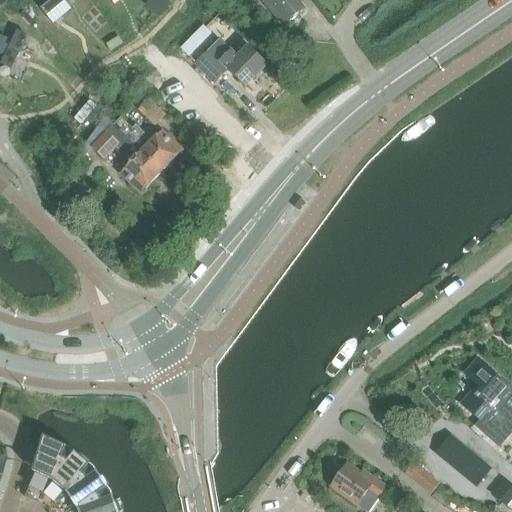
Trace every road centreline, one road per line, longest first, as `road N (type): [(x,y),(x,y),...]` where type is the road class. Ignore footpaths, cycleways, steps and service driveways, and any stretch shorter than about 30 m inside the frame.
road 1 (residential): [(261,511),(355,387),(511,255)]
road 2 (secondary): [(261,212),(365,104),(511,3)]
road 3 (secondary): [(153,352),(187,323),(261,212)]
road 4 (secondary): [(261,212),(237,222),(139,327)]
road 5 (unclassified): [(200,511),(184,426),(153,352)]
road 6 (secondary): [(0,358),(78,372),(117,369),(153,352)]
road 7 (secondary): [(139,327),(68,346),(0,332)]
